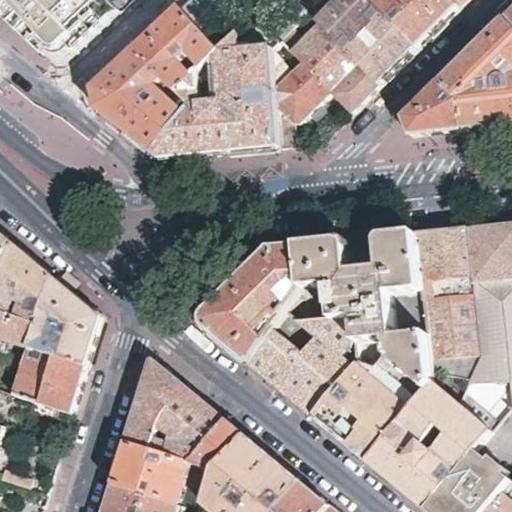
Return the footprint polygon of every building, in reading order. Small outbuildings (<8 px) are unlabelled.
[(71,50),(77,57),(95,41),(123,14),(110,0),(0,0),(0,12),(33,45),(33,46),(38,42),(48,53),(49,54),(52,57),(54,59),(57,60),(60,60),(63,58),(67,55),(71,50)] [(208,7),(201,0),(194,0),(182,12),(192,22),(208,7)] [(285,43),(296,32),(312,17),(328,0),(299,0),(270,29),(285,43)] [(324,28),(364,68),(384,88),(420,52),(376,8),(368,0),(349,0),(322,27),(324,28)] [(384,0),(376,8),(420,52),(464,9),(453,0),(384,0)] [(453,0),(464,9),(472,0),(453,0)] [(158,34),(138,53),(173,88),(179,94),(223,53),(192,22),(182,12),(158,34)] [(192,109),(186,116),(156,155),(165,162),(233,155),(270,152),(286,150),(275,56),(286,44),(285,43),(270,29),(261,18),(224,52),(223,53),(179,94),(192,109)] [(511,22),(509,20),(476,52),(445,82),(462,99),(466,132),(508,128),(511,127),(511,22)] [(355,116),(384,88),(364,68),(324,28),(308,44),(296,32),(285,43),(286,44),(336,96),(355,116)] [(44,56),(48,53),(38,42),(33,46),(38,51),(44,56)] [(336,96),(286,44),(275,56),(286,150),(301,149),(299,128),(303,128),(336,96)] [(173,88),(138,53),(98,91),(100,113),(129,134),(156,155),(186,116),(166,95),(173,88)] [(462,99),(445,82),(428,99),(407,119),(414,138),(440,135),(466,132),(462,99)] [(511,226),(497,228),(471,231),(484,359),(476,374),(472,382),(468,392),(500,424),(502,425),(511,412),(511,226)] [(7,235),(0,229),(0,291),(18,244),(7,235)] [(484,359),(471,231),(444,233),(419,236),(425,294),(430,336),(433,363),(484,359)] [(415,409),(436,383),(435,374),(433,363),(430,336),(398,339),(395,297),(425,294),(419,236),(388,239),(382,246),(385,271),(354,273),(350,248),(345,243),(304,247),(309,292),(332,290),(336,321),(338,322),(359,322),(361,345),(390,342),(390,360),(386,358),(373,374),(415,409)] [(43,265),(18,244),(0,291),(0,339),(31,349),(58,277),(43,265)] [(309,292),(304,247),(286,249),(273,250),(208,314),(207,317),(206,321),(207,327),(220,337),(228,344),(252,364),(293,314),(295,316),(305,303),(310,303),(309,292)] [(84,300),(58,277),(31,349),(90,367),(99,339),(106,318),(84,300)] [(293,314),(252,364),(289,395),(317,418),(360,369),(349,360),(361,345),(359,322),(338,322),(336,321),(304,324),(295,316),(293,314)] [(90,367),(31,349),(15,395),(75,414),(84,387),(90,367)] [(207,467),(230,420),(197,393),(158,361),(154,362),(141,402),(129,443),(207,467)] [(360,369),(317,418),(343,440),(370,462),(415,409),(373,374),(362,366),(360,369)] [(466,381),(472,382),(476,374),(469,373),(466,381)] [(427,510),(494,431),(436,383),(415,409),(370,462),(398,485),(427,510)] [(241,429),(230,420),(207,467),(227,473),(249,436),(241,429)] [(429,511),(492,511),(506,495),(508,497),(511,492),(511,445),(494,431),(427,510),(429,511)] [(278,460),(249,436),(227,473),(214,496),(210,505),(218,511),(280,511),(303,482),(278,460)] [(227,473),(207,467),(129,443),(123,463),(116,486),(183,506),(185,500),(192,501),(194,494),(191,493),(192,489),(214,496),(227,473)] [(317,493),(303,482),(280,511),(325,511),(332,505),(317,493)] [(181,511),(183,506),(116,486),(110,505),(107,511),(181,511)] [(506,495),(492,511),(511,511),(511,500),(508,497),(506,495)]
